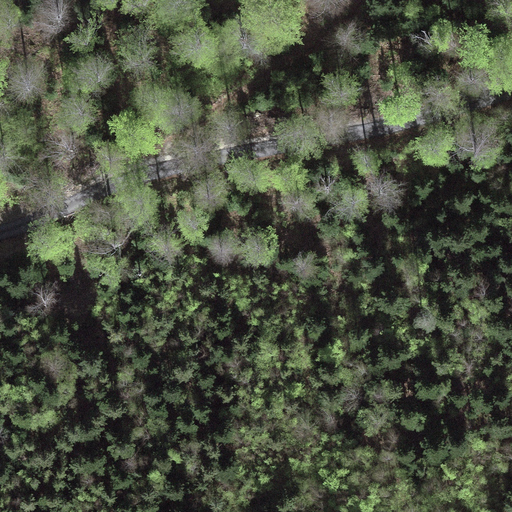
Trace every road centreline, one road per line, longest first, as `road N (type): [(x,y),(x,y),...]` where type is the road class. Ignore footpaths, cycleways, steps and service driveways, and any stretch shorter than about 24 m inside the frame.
road 1 (unclassified): [(0,231),(117,184),(403,123),(511,88)]
road 2 (track): [(359,0),(117,184)]
